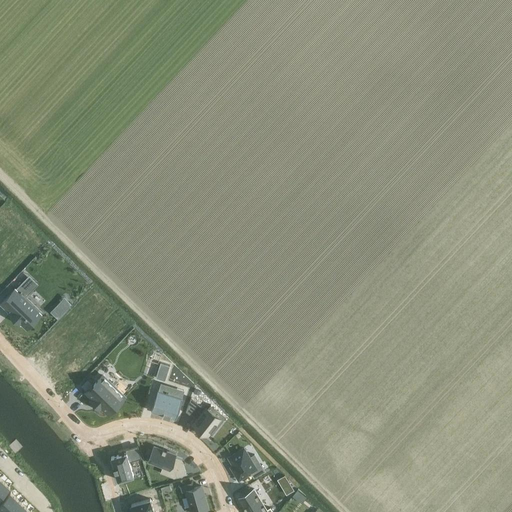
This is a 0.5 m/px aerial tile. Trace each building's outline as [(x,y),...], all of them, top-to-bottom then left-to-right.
[(15,289),(1,303),(7,308),(10,311),(10,312),(20,322),(27,315),(33,321),(40,313),(39,312),(34,308),(31,304),(29,302),(24,298),(27,295),(24,292),(26,289),(28,287),(30,286),(31,284),(33,283),(27,277),(15,289)] [(161,360),(156,375),(166,378),(171,363),(161,360)] [(87,379),(81,385),(86,390),(87,391),(86,392),(87,393),(87,392),(93,398),(92,400),(100,408),(100,407),(101,406),(108,412),(107,412),(108,413),(114,406),(115,407),(116,407),(115,406),(124,397),(103,375),(102,376),(94,385),(92,383),(87,379)] [(158,389),(151,410),(176,418),(183,397),(158,389)] [(201,405),(192,416),(195,419),(197,421),(194,424),(207,435),(209,432),(210,433),(212,434),(213,434),(212,433),(221,422),(219,420),(220,418),(223,414),(210,404),(207,408),(206,409),(201,405)] [(154,446),(149,460),(175,470),(177,477),(186,474),(183,462),(174,459),(175,455),(154,446)] [(119,454),(111,457),(113,465),(115,471),(118,480),(134,475),(130,461),(142,458),(139,449),(130,452),(129,447),(118,451),(119,454)] [(244,448),(229,457),(234,465),(231,467),(239,479),(251,472),(252,473),(254,477),(265,471),(261,465),(261,464),(255,454),(251,456),(249,457),(244,448)] [(5,482),(0,486),(0,498),(10,487),(5,482)] [(170,485),(161,487),(163,493),(172,490),(170,485)] [(194,488),(186,490),(186,491),(192,511),(195,511),(208,508),(201,485),(194,488)] [(284,489),(287,495),(294,491),(291,485),(284,489)] [(253,488),(239,497),(248,511),(273,511),(270,507),(266,509),(253,488)] [(297,489),(292,496),(302,503),(306,496),(297,489)] [(0,508),(3,511),(16,497),(10,492),(0,502),(0,508)] [(16,497),(3,511),(11,511),(21,502),(16,497)] [(154,511),(150,499),(131,504),(133,511),(154,511)] [(21,511),(26,507),(21,502),(11,511),(21,511)]
